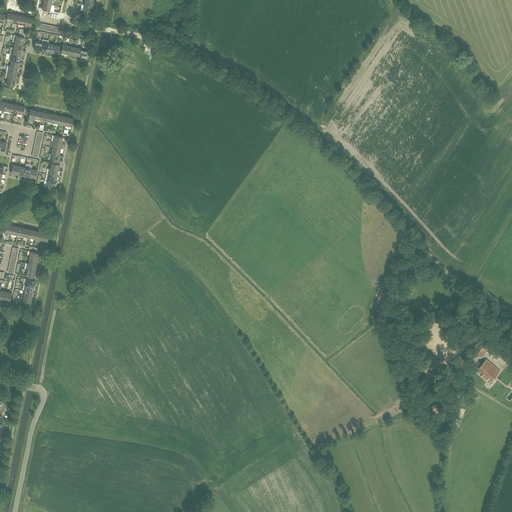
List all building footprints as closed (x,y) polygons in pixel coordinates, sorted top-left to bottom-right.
[(50,11),(51,4),(43,3),(42,9),(50,11)] [(90,19),(91,13),(83,11),(82,15),(80,14),(79,17),(90,19)] [(12,22),(14,14),(8,13),(6,21),(12,22)] [(26,17),(24,25),(31,26),(33,18),(26,17)] [(40,50),(42,42),(36,41),(34,49),(40,50)] [(86,58),(88,49),(88,46),(84,45),(85,42),(83,42),(81,48),(80,56),(86,58)] [(67,54),(69,46),(63,44),(61,52),(67,54)] [(54,45),(52,53),(59,54),(60,46),(54,45)] [(19,62),(21,56),(12,54),(10,53),(8,59),(11,60),(19,62)] [(14,86),(15,80),(7,78),(6,84),(14,86)] [(35,118),(37,110),(30,109),(29,117),(35,118)] [(67,117),(65,125),(72,126),(73,118),(67,117)] [(54,141),(62,143),(63,137),(55,135),(54,141)] [(58,161),(59,155),(51,153),(50,160),(58,161)] [(50,169),(58,170),(60,164),(52,162),(50,169)] [(17,174),(19,166),(13,165),(11,173),(17,174)] [(31,169),(30,177),(36,178),(38,170),(31,169)] [(54,189),(56,182),(48,181),(46,187),(54,189)] [(11,233),(13,225),(6,224),(5,232),(11,233)] [(43,232),(41,240),(48,241),(49,233),(43,232)] [(5,291),(4,300),(10,301),(12,293),(5,291)] [(30,305),(32,298),(24,297),(22,303),(30,305)] [(478,343),(472,351),(481,357),(487,349),(478,343)] [(451,366),(461,375),(466,370),(461,366),(465,360),(460,356),(451,366)] [(487,381),(488,379),(491,382),(500,371),(486,359),(478,370),(483,374),(481,376),(487,381)] [(427,407),(431,415),(439,410),(435,403),(427,407)]
